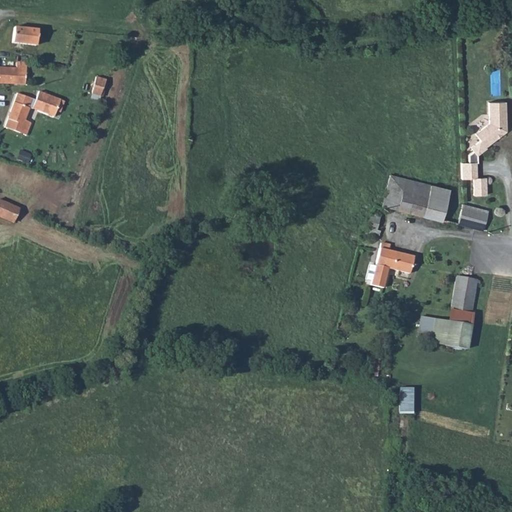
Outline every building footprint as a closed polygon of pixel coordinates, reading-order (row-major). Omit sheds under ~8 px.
[(16,44),(36,45),(37,32),(16,31),(16,44)] [(0,80),(0,84),(18,85),(19,70),(1,68),(1,73),(0,73),(0,80)] [(31,70),(19,70),(18,85),(31,87),(31,70)] [(108,78),(98,76),(94,93),(102,95),(108,78)] [(39,105),(21,99),(11,134),(32,139),(36,127),(30,125),(34,112),(59,120),(64,102),(42,96),(39,105)] [(506,101),(489,101),(490,122),(476,133),(481,140),(472,147),(475,150),(470,154),(470,162),(477,162),(479,162),(479,154),(488,147),(487,146),(496,138),(497,135),(499,133),(502,134),(506,131),(506,101)] [(33,156),(22,153),(19,161),(30,165),(33,156)] [(477,162),(470,162),(461,163),(462,180),(474,180),(478,180),(477,162)] [(486,179),(478,180),(474,180),(474,196),(487,196),(486,179)] [(417,186),(393,180),(385,210),(410,216),(417,186)] [(417,186),(410,216),(426,220),(435,190),(417,186)] [(435,190),(426,220),(445,225),(450,205),(454,194),(435,190)] [(30,209),(2,203),(1,216),(27,223),(30,209)] [(492,215),(465,209),(460,229),(487,236),(492,215)] [(383,218),(374,215),(370,226),(366,235),(376,237),(380,227),(384,229),(386,224),(381,222),(383,218)] [(388,245),(380,242),(378,249),(385,252),(388,245)] [(378,249),(373,265),(368,280),(366,285),(376,288),(382,267),(390,270),(395,256),(385,252),(378,249)] [(412,263),(395,256),(390,270),(406,277),(412,263)] [(362,278),(368,280),(373,265),(366,263),(362,278)] [(470,318),(479,284),(454,277),(445,312),(458,315),(470,318)] [(470,318),(458,315),(445,312),(440,321),(429,318),(422,342),(459,353),(470,318)] [(413,388),(399,387),(398,413),(412,414),(413,388)]
